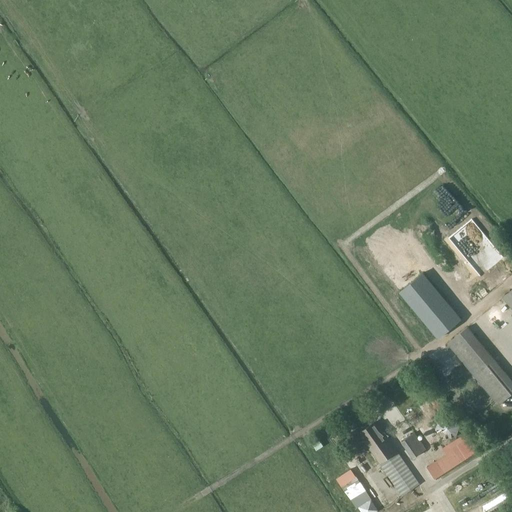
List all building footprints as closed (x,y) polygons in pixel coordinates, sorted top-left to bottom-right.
[(511,289),(503,297),(511,308),(511,289)] [(498,404),(511,392),(511,380),(467,327),(447,343),(498,404)] [(385,406),(388,403),(390,402),(385,395),(371,404),(378,414),(387,408),(385,406)] [(454,416),(441,418),(437,430),(444,440),(458,438),(462,426),(454,416)] [(402,495),(418,484),(375,422),(359,433),(402,495)] [(330,438),(340,432),(336,424),(326,429),(330,438)] [(413,458),(426,449),(415,432),(401,442),(413,458)] [(434,478),(477,451),(467,434),(452,443),(456,450),(443,458),(445,461),(440,465),(437,459),(427,466),(434,478)] [(356,506),(371,496),(358,478),(352,470),(337,479),(345,492),(356,506)] [(362,511),(373,511),(377,510),(370,500),(359,507),(362,511)]
